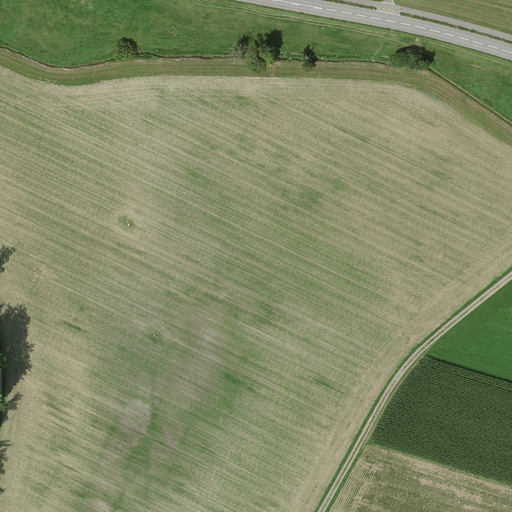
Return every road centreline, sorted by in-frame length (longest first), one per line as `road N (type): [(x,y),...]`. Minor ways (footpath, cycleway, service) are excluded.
road 1 (track): [(321,511),(397,377),(511,276)]
road 2 (tertiary): [(275,0),(511,52)]
